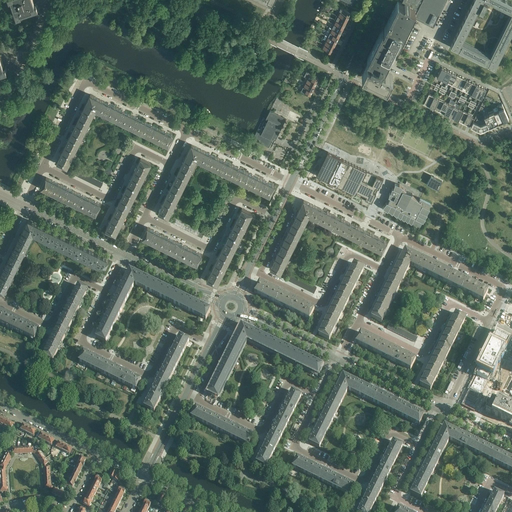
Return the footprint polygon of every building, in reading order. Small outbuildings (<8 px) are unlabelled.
[(35,4),(33,0),(11,0),(17,17),(21,15),(21,14),(38,8),(37,3),(35,4)] [(396,43),(398,45),(412,17),(412,18),(413,16),(414,17),(414,18),(434,28),(445,4),(447,0),(402,0),(401,3),(399,2),(397,1),(383,30),(382,29),(367,59),(368,60),(371,61),(376,63),(376,64),(378,65),(381,66),(385,68),(395,47),(394,47),(396,43)] [(485,63),(484,63),(487,65),(487,64),(494,67),(511,31),(511,2),(507,0),(473,0),(473,1),(471,0),(470,0),(467,6),(470,7),(451,46),(457,49),(459,49),(458,50),(485,63)] [(349,16),(339,12),(337,16),(347,20),(349,16)] [(347,20),(337,16),(335,20),(345,24),(347,20)] [(345,24),(335,20),(333,24),(343,29),(345,24)] [(343,29),(333,24),(331,28),(341,33),(343,29)] [(341,33),(331,28),(329,32),(339,37),(341,33)] [(339,37),(329,32),(327,36),(337,41),(339,37)] [(337,41),(327,36),(325,40),(335,45),(337,41)] [(335,45),(325,40),(323,44),(333,49),(335,45)] [(333,49),(323,44),(321,48),(331,53),(333,49)] [(393,75),(377,67),(378,65),(376,64),(376,63),(371,61),(370,64),(367,63),(362,74),(368,77),(387,87),(393,75)] [(442,79),(447,70),(442,67),(437,76),(437,77),(442,79)] [(447,82),(452,72),(447,70),(442,79),(447,82)] [(318,78),(309,74),(309,72),(307,71),(304,76),(307,78),(316,82),(318,78)] [(452,84),(457,74),(452,72),(447,82),(452,84)] [(457,87),(461,77),(457,74),(452,84),(451,85),(456,88),(457,87)] [(462,89),(466,79),(461,77),(457,87),(462,89)] [(307,78),(305,82),(314,87),(316,82),(307,78)] [(466,91),(471,82),(466,79),(462,89),(466,91)] [(313,89),(314,87),(305,82),(303,86),(317,93),(318,91),(316,90),(313,89)] [(471,94),(476,84),(473,83),(472,82),(471,82),(466,91),(471,94)] [(476,96),(481,86),(476,84),(471,94),(470,96),(475,98),(476,96)] [(317,93),(303,86),(301,90),(310,95),(311,93),(314,94),(317,95),(317,93)] [(481,99),(486,89),(483,88),(481,86),(476,96),(481,99)] [(434,96),(429,93),(428,94),(424,103),(429,106),(434,96)] [(97,111),(102,100),(90,95),(85,106),(95,111),(96,110),(97,111)] [(434,108),(439,97),(435,95),(434,95),(434,96),(429,106),(434,108)] [(444,101),(444,100),(439,97),(434,108),(439,110),(444,101)] [(111,118),(116,107),(102,100),(97,111),(111,118)] [(448,103),(444,101),(439,110),(444,113),(448,103)] [(453,106),(454,104),(449,102),(448,103),(444,113),(449,115),(453,106)] [(502,104),(497,106),(504,120),(508,118),(502,104)] [(88,125),(95,111),(85,106),(78,120),(88,125)] [(453,117),(458,108),(453,106),(449,115),(453,117)] [(504,120),(497,106),(492,108),(493,110),(499,123),(504,120)] [(125,125),(131,115),(116,107),(111,118),(125,125)] [(458,120),(463,110),(458,108),(453,117),(458,120)] [(468,113),(463,110),(458,120),(463,122),(468,113)] [(499,123),(493,110),(488,112),(494,125),(499,123)] [(277,138),(286,119),(270,111),(266,119),(269,120),(262,134),(257,131),(253,139),(269,147),(274,136),(277,138)] [(468,125),(473,114),(468,112),(468,113),(463,122),(468,125)] [(494,125),(488,112),(483,114),(485,119),(485,118),(489,127),(494,125)] [(140,132),(145,122),(131,115),(125,125),(140,132)] [(485,118),(485,119),(481,120),(477,119),(476,120),(475,122),(473,121),(471,126),(480,131),(489,127),(485,118)] [(81,139),(88,125),(78,120),(71,134),(81,139)] [(154,139),(159,129),(145,122),(140,132),(154,139)] [(168,146),(174,136),(159,129),(154,139),(168,146)] [(74,153),(81,139),(71,134),(64,148),(74,153)] [(198,161),(203,150),(192,145),(186,155),(197,160),(198,161)] [(67,168),(74,153),(64,148),(57,163),(67,168)] [(212,168),(218,158),(203,150),(198,161),(212,168)] [(328,152),(317,174),(331,181),(331,182),(361,197),(361,196),(371,201),(376,193),(383,179),(380,177),(379,177),(372,174),(373,174),(341,158),(328,152)] [(190,175),(197,160),(186,155),(179,170),(190,175)] [(144,178),(151,163),(141,158),(133,173),(144,178)] [(227,175),(232,165),(218,158),(212,168),(227,175)] [(241,182),(246,172),(232,165),(227,175),(241,182)] [(183,189),(190,175),(179,170),(172,184),(183,189)] [(255,189),(260,179),(246,172),(241,182),(255,189)] [(137,192),(144,178),(133,173),(126,187),(137,192)] [(432,175),(428,183),(439,189),(443,180),(432,175)] [(55,195),(61,184),(46,177),(41,188),(55,195)] [(270,196),(275,186),(260,179),(255,189),(270,196)] [(387,202),(383,207),(387,211),(388,210),(392,213),(393,213),(397,216),(398,215),(399,216),(403,220),(404,220),(405,219),(408,221),(408,220),(411,223),(412,222),(419,226),(422,221),(423,222),(425,218),(427,214),(430,208),(429,208),(429,207),(430,206),(431,203),(417,197),(416,198),(415,197),(411,195),(412,194),(412,193),(405,191),(406,190),(399,184),(395,183),(394,188),(392,188),(391,193),(390,193),(388,197),(391,198),(388,203),(387,202)] [(70,202),(75,191),(61,184),(55,195),(70,202)] [(176,203),(183,189),(172,184),(165,198),(176,203)] [(130,206),(137,192),(126,187),(119,201),(130,206)] [(84,209),(89,198),(75,191),(70,202),(84,209)] [(96,215),(101,204),(89,198),(84,209),(96,215)] [(168,218),(176,203),(165,198),(158,213),(168,218)] [(310,216),(315,206),(304,200),(298,211),(309,216),(310,216)] [(123,221),(130,206),(119,201),(112,215),(123,221)] [(324,223),(330,213),(315,206),(310,216),(324,223)] [(245,228),(252,213),(242,208),(235,223),(245,228)] [(302,230),(309,216),(298,211),(291,225),(302,230)] [(339,230),(344,220),(330,213),(324,223),(339,230)] [(116,235),(123,221),(112,215),(105,230),(116,235)] [(33,235),(38,225),(28,220),(23,231),(33,236),(33,235)] [(353,237),(358,227),(344,220),(339,230),(353,237)] [(238,242),(245,228),(235,223),(228,237),(238,242)] [(47,242),(52,232),(38,225),(33,235),(47,242)] [(295,244),(302,230),(291,225),(284,239),(295,244)] [(157,245),(162,234),(147,227),(142,238),(157,245)] [(367,244),(372,234),(358,227),(353,237),(367,244)] [(26,250),(33,236),(23,231),(16,245),(26,250)] [(61,249),(66,239),(52,232),(47,242),(61,249)] [(171,252),(176,241),(162,234),(157,245),(171,252)] [(382,252),(387,241),(372,234),(367,244),(382,252)] [(231,256),(238,242),(228,237),(221,251),(231,256)] [(76,256),(81,246),(66,239),(61,249),(76,256)] [(288,259),(295,244),(284,239),(277,253),(288,259)] [(185,259),(190,248),(176,241),(171,252),(185,259)] [(18,264),(24,253),(26,250),(16,245),(9,259),(18,264)] [(90,263),(95,253),(81,246),(76,256),(90,263)] [(197,265),(202,254),(190,248),(185,259),(197,265)] [(411,266),(417,256),(405,250),(400,261),(410,266),(411,266)] [(224,271),(231,256),(221,251),(214,265),(224,271)] [(104,270),(109,260),(95,253),(90,263),(104,270)] [(280,273),(288,259),(277,253),(270,268),(280,273)] [(426,273),(431,263),(417,256),(411,266),(426,273)] [(11,279),(18,264),(9,259),(2,274),(11,279)] [(403,280),(410,266),(400,261),(392,275),(403,280)] [(440,280),(445,270),(431,263),(426,273),(440,280)] [(357,283),(364,269),(354,264),(347,278),(357,283)] [(217,285),(224,271),(214,265),(207,280),(217,285)] [(134,285),(139,275),(129,270),(124,281),(134,286),(134,285)] [(454,287),(459,277),(445,270),(440,280),(454,287)] [(0,290),(4,293),(11,279),(2,274),(0,277),(0,290)] [(149,292),(153,282),(139,275),(134,285),(149,292)] [(396,294),(403,280),(392,275),(385,289),(396,294)] [(469,294),(474,284),(459,277),(454,287),(469,294)] [(350,297),(357,283),(347,278),(340,292),(350,297)] [(127,300),(134,286),(124,281),(117,295),(127,300)] [(163,299),(168,289),(153,282),(149,292),(163,299)] [(269,300),(274,290),(259,283),(254,293),(269,300)] [(483,302),(487,293),(488,291),(474,284),(469,294),(483,302)] [(81,305),(88,291),(78,286),(71,300),(81,305)] [(177,306),(182,296),(168,289),(163,299),(177,306)] [(389,309),(396,294),(385,289),(378,304),(389,309)] [(283,307),(288,297),(274,290),(269,300),(283,307)] [(343,312),(350,297),(340,292),(333,307),(343,312)] [(120,314),(125,304),(127,300),(117,295),(110,310),(120,314)] [(191,313),(196,303),(182,296),(177,306),(191,313)] [(297,314),(302,304),(288,297),(283,307),(297,314)] [(74,319),(81,305),(71,300),(64,315),(74,319)] [(206,320),(210,310),(196,303),(191,313),(206,320)] [(309,320),(314,310),(302,304),(297,314),(309,320)] [(382,323),(389,309),(378,304),(371,318),(382,323)] [(336,326),(343,312),(333,307),(326,321),(336,326)] [(113,329),(120,314),(110,310),(103,324),(113,329)] [(0,323),(6,326),(11,316),(0,311),(0,323)] [(459,333),(466,319),(455,314),(448,328),(459,333)] [(67,334),(72,324),(74,319),(64,315),(57,329),(67,334)] [(20,333),(25,323),(11,316),(6,326),(20,333)] [(329,340),(336,326),(326,321),(319,335),(329,340)] [(35,340),(40,331),(25,323),(20,333),(35,340)] [(106,343),(113,329),(103,324),(96,338),(106,343)] [(246,340),(251,330),(242,325),(236,336),(246,341),(246,340)] [(452,347),(459,333),(448,328),(441,342),(452,347)] [(60,348),(67,334),(57,329),(50,343),(60,348)] [(261,347),(265,337),(251,330),(246,340),(261,347)] [(370,350),(375,340),(361,333),(355,343),(370,350)] [(511,341),(506,338),(494,333),(488,343),(476,368),(459,403),(471,409),(488,374),(500,349),(511,354),(511,341)] [(182,355),(189,341),(180,336),(172,350),(182,355)] [(239,355),(246,341),(236,336),(229,351),(239,355)] [(275,354),(280,344),(265,337),(261,347),(275,354)] [(384,357),(389,347),(375,340),(370,350),(384,357)] [(444,362),(452,347),(441,342),(434,356),(444,362)] [(53,362),(60,348),(50,343),(43,357),(53,362)] [(289,361),(294,351),(280,344),(275,354),(289,361)] [(398,364),(404,354),(389,347),(384,357),(398,364)] [(175,369),(182,355),(172,350),(165,365),(175,369)] [(232,370),(237,360),(239,355),(229,351),(222,365),(232,370)] [(303,368),(308,358),(294,351),(289,361),(303,368)] [(93,369),(98,359),(84,352),(79,362),(93,369)] [(410,370),(415,360),(404,354),(398,364),(410,370)] [(437,376),(444,362),(434,356),(427,371),(437,376)] [(318,375),(322,365),(308,358),(303,368),(318,375)] [(107,376),(112,366),(98,359),(93,369),(107,376)] [(168,384),(175,369),(165,365),(158,379),(168,384)] [(225,384),(232,370),(222,365),(215,379),(225,384)] [(122,383),(126,374),(112,366),(107,376),(122,383)] [(430,390),(437,376),(427,371),(420,385),(430,390)] [(136,390),(141,381),(126,374),(122,383),(136,390)] [(348,390),(352,380),(343,375),(337,386),(347,391),(348,390)] [(161,398),(168,384),(158,379),(151,393),(161,398)] [(218,398),(225,384),(215,379),(208,393),(218,398)] [(362,397),(367,387),(352,380),(348,390),(362,397)] [(340,405),(347,391),(337,386),(330,401),(340,405)] [(376,404),(381,394),(367,387),(362,397),(376,404)] [(294,411),(301,396),(292,391),(285,406),(294,411)] [(154,412),(161,398),(151,393),(144,408),(154,412)] [(390,411),(395,401),(381,394),(376,404),(390,411)] [(511,411),(487,399),(482,410),(511,425),(511,411)] [(333,420),(338,409),(340,405),(330,401),(323,415),(333,420)] [(405,418),(409,408),(395,401),(390,411),(405,418)] [(287,425),(294,411),(285,406),(278,420),(287,425)] [(205,425),(210,415),(196,408),(191,418),(205,425)] [(419,425),(424,415),(409,408),(405,418),(419,425)] [(219,432),(224,422),(210,415),(205,425),(219,432)] [(326,434),(333,420),(323,415),(316,429),(326,434)] [(280,439),(287,425),(278,420),(270,434),(280,439)] [(234,439),(238,429),(224,422),(219,432),(234,439)] [(27,433),(29,428),(23,424),(20,430),(27,433)] [(449,440),(454,430),(444,425),(439,436),(448,441),(449,440)] [(34,436),(36,431),(29,428),(27,433),(34,436)] [(248,446),(253,436),(238,429),(234,439),(248,446)] [(319,448),(326,434),(316,429),(309,444),(319,448)] [(463,447),(468,437),(454,430),(449,440),(463,447)] [(45,442),(47,437),(41,433),(38,438),(45,442)] [(273,453),(280,439),(270,434),(263,449),(273,453)] [(441,455),(448,441),(439,436),(432,451),(441,455)] [(51,445),(54,440),(47,437),(45,442),(51,445)] [(477,454),(482,444),(468,437),(463,447),(477,454)] [(396,461),(403,446),(393,441),(386,456),(396,461)] [(63,451),(65,445),(58,442),(56,447),(63,451)] [(492,461),(497,451),(482,444),(477,454),(492,461)] [(69,454),(72,449),(65,445),(63,451),(69,454)] [(266,468),(273,453),(263,449),(256,463),(266,468)] [(43,455),(40,450),(38,451),(35,450),(34,454),(35,454),(37,458),(43,455)] [(434,470),(440,459),(441,455),(432,451),(425,465),(434,470)] [(506,468),(511,458),(497,451),(492,461),(506,468)] [(389,475),(396,461),(386,456),(379,470),(389,475)] [(306,475),(311,465),(297,458),(292,468),(306,475)] [(321,482),(326,472),(311,465),(306,475),(321,482)] [(427,484),(434,470),(425,465),(418,479),(427,484)] [(381,489),(389,475),(379,470),(372,484),(381,489)] [(335,489),(340,479),(326,472),(321,482),(335,489)] [(349,496),(354,486),(340,479),(335,489),(349,496)] [(420,498),(427,484),(418,479),(411,494),(420,498)] [(72,489),(75,483),(69,480),(67,486),(72,489)] [(374,503),(381,489),(372,484),(365,499),(374,503)] [(57,497),(60,491),(54,488),(51,494),(57,497)] [(63,500),(66,494),(60,491),(57,497),(63,500)] [(497,511),(504,496),(494,491),(487,506),(497,511)] [(370,511),(374,503),(365,499),(357,511),(370,511)]
